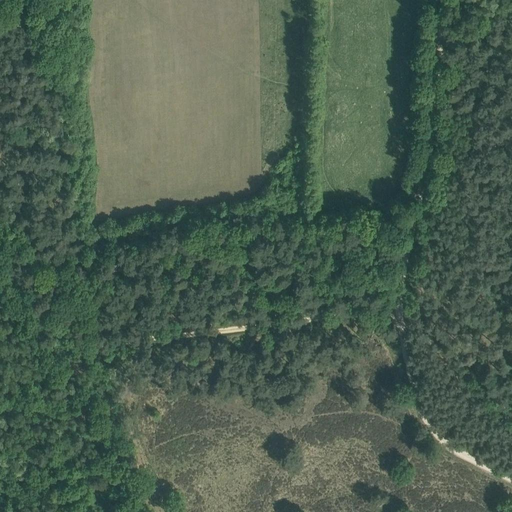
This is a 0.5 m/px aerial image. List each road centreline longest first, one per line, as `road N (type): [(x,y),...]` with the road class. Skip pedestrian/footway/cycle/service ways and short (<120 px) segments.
road 1 (track): [(403,305),(113,341),(0,383)]
road 2 (track): [(403,305),(433,140),(438,0)]
road 3 (track): [(403,305),(410,379),(426,427),(511,480)]
road 4 (track): [(113,341),(113,394),(162,511)]
